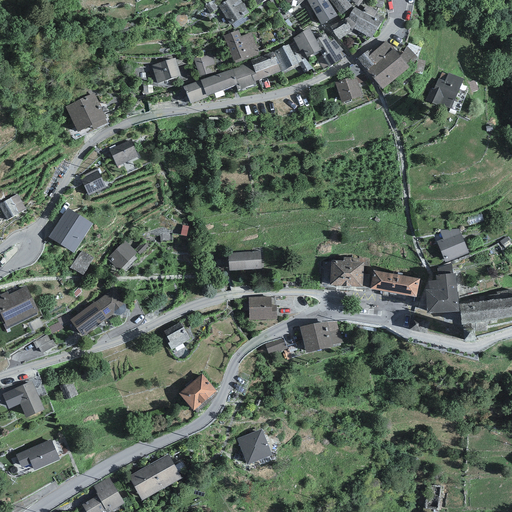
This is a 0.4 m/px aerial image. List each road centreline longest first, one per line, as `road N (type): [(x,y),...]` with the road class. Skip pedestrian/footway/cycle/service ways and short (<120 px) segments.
road 1 (residential): [(26,240),(80,155),(106,131),(309,83),(383,34),(397,0)]
road 2 (tertiary): [(34,511),(190,428),(218,402),(247,346),(325,309)]
road 3 (residential): [(225,296),(0,377)]
